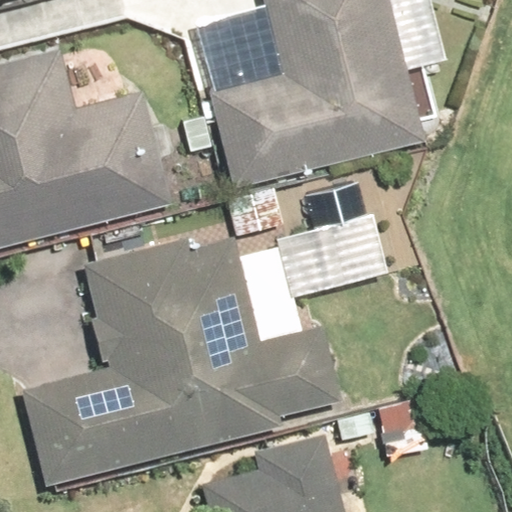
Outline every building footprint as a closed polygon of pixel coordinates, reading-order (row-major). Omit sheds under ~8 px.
[(274,0),(295,82),(224,100),(246,185),(435,137),(399,0),(274,0)] [(0,264),(191,211),(154,79),(86,98),(73,52),(0,72),(0,264)] [(279,185),(228,196),(236,234),(287,223),(279,185)] [(99,364),(26,383),(53,488),(288,428),(282,405),(338,391),(323,336),(265,350),(236,238),(77,278),(99,364)] [(215,511),(361,511),(340,424),(202,457),(215,511)]
